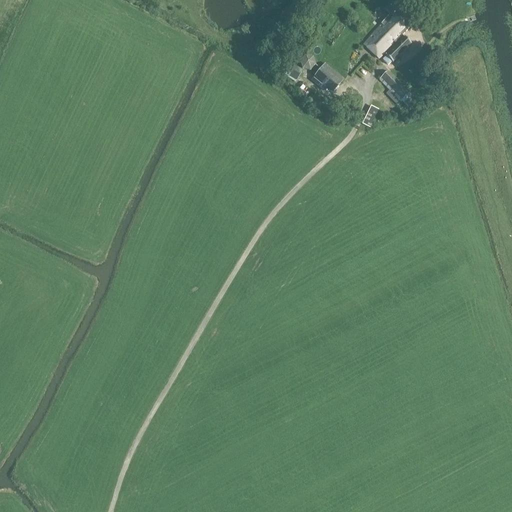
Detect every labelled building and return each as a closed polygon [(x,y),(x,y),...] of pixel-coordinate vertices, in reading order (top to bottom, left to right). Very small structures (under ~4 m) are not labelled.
[(403,40),(405,38),(404,38),(402,36),(415,23),(393,3),(386,10),(391,15),(364,46),(371,53),(393,30),(403,40)] [(393,30),(371,53),(379,60),(391,47),(393,48),(386,56),(393,63),(411,45),(405,38),(403,40),(393,30)] [(302,69),(310,71),(316,65),(313,57),(305,55),(300,62),(302,69)] [(343,81),(324,65),(313,78),(332,94),(343,81)] [(408,108),(415,101),(388,72),(379,80),(401,103),(402,102),(408,108)] [(363,124),(373,128),(381,109),(371,105),(363,124)]
